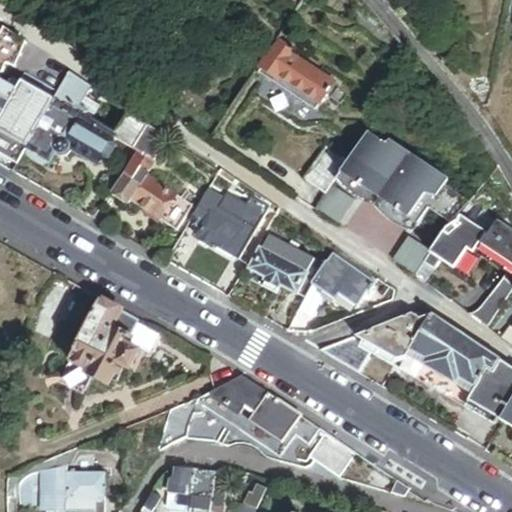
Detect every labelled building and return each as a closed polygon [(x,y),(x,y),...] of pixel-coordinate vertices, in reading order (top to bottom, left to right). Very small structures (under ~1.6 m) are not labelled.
[(24,155),(54,101),(2,76),(7,65),(15,69),(27,44),(3,28),(0,35),(0,156),(18,167),(24,155)] [(321,103),(333,85),(290,57),(294,51),(281,43),(263,70),(278,80),(281,77),(321,103)] [(117,133),(91,119),(96,110),(83,102),(92,87),(70,73),(54,101),(24,155),(46,167),(57,149),(58,150),(60,152),(62,153),(64,153),(66,152),(67,149),(68,147),(67,146),(99,165),(114,140),(117,133)] [(95,100),(102,105),(106,97),(99,93),(95,100)] [(134,152),(136,148),(149,127),(130,113),(117,133),(114,140),(134,152)] [(136,148),(155,159),(168,139),(149,127),(136,148)] [(388,142),(371,130),(349,163),(344,171),(373,191),(376,185),(405,204),(401,210),(411,216),(420,222),(431,206),(446,182),(450,177),(391,137),(388,142)] [(151,167),(155,159),(136,148),(134,152),(132,156),(135,158),(151,167)] [(327,196),(336,183),(338,179),(344,171),(349,163),(329,150),(317,167),(319,168),(308,184),(327,196)] [(177,230),(192,206),(145,177),(151,167),(135,158),(112,197),(128,207),(131,202),(177,230)] [(373,191),(344,171),(338,179),(341,182),(349,190),(359,198),(363,200),(368,202),(373,204),(377,204),(379,208),(382,210),(385,214),(390,219),(402,226),(414,230),(420,222),(411,216),(401,210),(405,204),(376,185),(373,191)] [(431,206),(453,221),(471,199),(446,182),(431,206)] [(319,207),(342,223),(358,199),(336,183),(327,196),(319,207)] [(216,249),(239,263),(261,225),(268,213),(251,204),(247,211),(228,200),(226,203),(208,192),(185,231),(199,239),(197,241),(215,251),(216,249)] [(442,263),(461,277),(488,240),(490,240),(498,228),(469,208),(459,222),(447,229),(445,231),(436,244),(432,253),(424,265),(435,273),(442,263)] [(239,263),(247,267),(266,236),(269,230),(261,225),(239,263)] [(247,267),(252,270),(271,239),(266,236),(247,267)] [(424,265),(432,253),(409,237),(394,260),(417,275),(424,265)] [(296,298),(315,265),(298,255),(301,250),(294,246),(292,251),(271,239),(252,270),(268,280),(266,284),(279,291),(281,289),(296,298)] [(362,277),(359,281),(340,268),(338,271),(327,263),(312,284),(325,293),(337,301),(339,297),(344,301),(357,309),(367,294),(370,296),(377,286),(362,277)] [(416,276),(427,284),(435,273),(424,265),(417,275),(416,276)] [(471,316),(487,328),(511,293),(511,273),(488,307),(471,316)] [(337,301),(325,293),(322,297),(339,309),(344,301),(339,297),(337,301)] [(95,304),(84,298),(72,322),(83,327),(95,304)] [(125,366),(128,368),(137,352),(130,349),(134,342),(130,340),(140,322),(103,302),(72,360),(97,374),(109,380),(110,378),(118,363),(125,366)] [(411,360),(413,355),(436,317),(434,316),(422,321),(415,315),(324,354),(358,375),(372,354),(376,348),(395,359),(399,353),(411,360)] [(500,373),(505,365),(436,317),(413,355),(425,362),(423,366),(459,388),(462,383),(479,394),(494,370),(500,373)] [(134,342),(154,352),(165,332),(155,327),(140,322),(130,340),(134,342)] [(391,366),(395,359),(376,348),(372,354),(391,366)] [(411,360),(399,353),(395,359),(407,366),(411,360)] [(425,362),(413,355),(411,360),(407,366),(418,373),(423,366),(425,362)] [(407,366),(395,359),(391,366),(403,373),(407,366)] [(62,384),(86,396),(97,374),(72,360),(62,384)] [(110,378),(117,382),(125,366),(118,363),(110,378)] [(471,407),(504,425),(511,410),(511,370),(505,365),(500,373),(494,370),(479,394),(472,406),(471,407)] [(418,373),(407,366),(403,373),(414,380),(418,373)] [(479,394),(462,383),(459,388),(423,366),(418,373),(472,406),(479,394)] [(321,433),(242,382),(206,397),(195,402),(238,428),(240,425),(245,428),(240,436),(292,467),(298,469),(321,433)] [(181,441),(189,438),(195,402),(172,411),(163,452),(168,448),(174,444),(181,441)] [(44,511),(101,511),(102,502),(101,502),(103,477),(102,475),(91,474),(92,462),(74,460),(50,469),(21,488),(21,489),(47,491),(45,507),(44,511)] [(182,482),(195,485),(199,468),(185,465),(181,482),(182,482)] [(195,485),(210,489),(214,472),(199,468),(195,485)] [(210,489),(224,492),(228,475),(214,472),(210,489)] [(182,482),(181,482),(165,473),(159,482),(175,492),(182,482)] [(245,498),(261,502),(265,482),(249,479),(245,498)] [(169,503),(175,492),(159,482),(152,493),(169,503)] [(406,499),(410,491),(399,485),(395,495),(406,499)] [(47,491),(21,489),(20,505),(45,507),(47,491)] [(145,505),(156,511),(163,511),(169,503),(152,493),(145,505)] [(6,511),(16,511),(15,501),(6,502),(6,511)]
